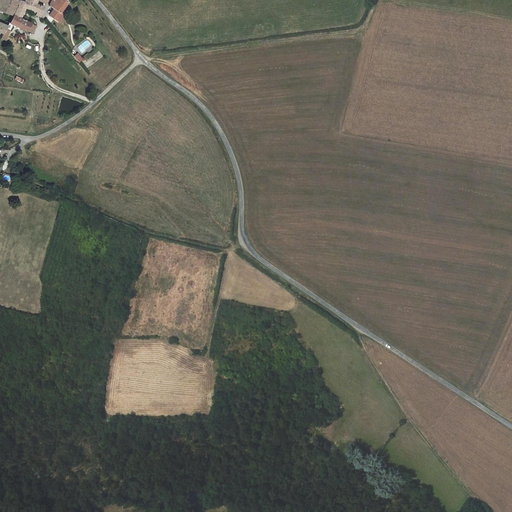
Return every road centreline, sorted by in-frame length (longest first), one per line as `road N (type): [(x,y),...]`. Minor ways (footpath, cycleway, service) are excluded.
road 1 (unclassified): [(141,58),(216,126),(237,173),(240,231),(254,255),(511,425)]
road 2 (unclassified): [(0,134),(51,131),(141,58)]
